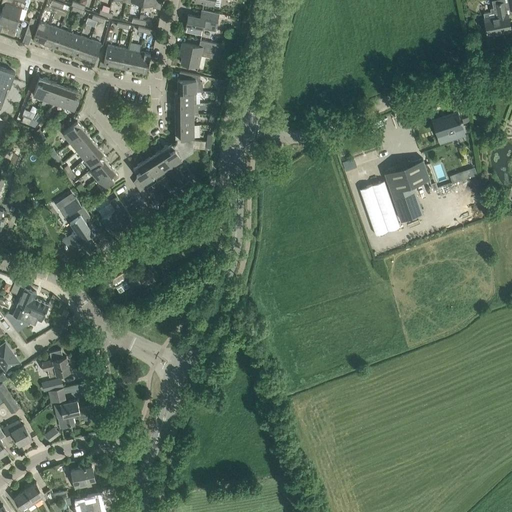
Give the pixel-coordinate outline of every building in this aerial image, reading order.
[(24,8),(22,8),(22,7),(13,4),(14,0),(2,0),(1,4),(4,5),(2,12),(18,18),(23,19),(28,7),(24,6),(24,8)] [(14,0),(13,4),(22,7),(22,8),(24,8),(24,6),(28,7),(30,0),(14,0)] [(55,11),(58,2),(53,0),(46,0),(44,7),(55,11)] [(104,0),(102,0),(101,6),(114,9),(115,2),(104,0)] [(141,0),(141,3),(150,5),(150,6),(160,8),(161,0),(141,0)] [(511,0),(508,0),(509,0),(503,1),(503,2),(494,4),(495,10),(492,10),(492,14),(483,15),(487,34),(511,30),(508,15),(511,14),(511,8),(511,7),(511,0)] [(64,4),(58,2),(55,11),(65,14),(68,5),(64,4)] [(146,15),(147,9),(135,7),(134,13),(146,15)] [(188,14),(185,30),(202,34),(203,28),(215,30),(219,13),(201,9),(200,16),(188,14)] [(15,27),(18,18),(2,12),(0,15),(0,22),(2,24),(0,30),(14,35),(17,28),(15,27)] [(31,36),(35,24),(29,21),(25,33),(31,36)] [(44,42),(50,24),(39,21),(33,40),(37,41),(38,40),(44,42)] [(53,47),(60,28),(50,24),(44,42),(50,44),(49,46),(53,47)] [(64,49),(70,32),(60,28),(53,47),(57,49),(58,47),(64,49)] [(74,54),(80,35),(70,32),(64,49),(70,51),(70,53),(74,54)] [(85,56),(91,39),(80,35),(74,54),(78,56),(78,54),(85,56)] [(101,42),(91,39),(85,56),(91,58),(90,60),(94,62),(101,42)] [(182,42),(180,50),(183,51),(181,62),(198,66),(201,55),(201,51),(213,53),(220,55),(222,44),(215,43),(200,39),(199,45),(182,42)] [(115,64),(118,46),(107,44),(103,64),(108,65),(108,63),(115,64)] [(125,69),(129,49),(118,46),(115,64),(121,66),(121,68),(125,69)] [(136,69),(140,51),(129,49),(125,69),(129,69),(129,68),(136,69)] [(150,53),(140,51),(136,69),(142,70),(142,72),(146,73),(150,53)] [(0,101),(2,102),(7,88),(8,85),(10,86),(15,72),(0,66),(0,101)] [(200,81),(200,75),(180,71),(180,78),(177,78),(177,90),(193,90),(193,91),(196,91),(203,91),(202,81),(200,81)] [(43,98),(50,80),(43,77),(42,79),(39,78),(33,94),(43,98)] [(54,101),(59,85),(56,84),(57,82),(50,80),(43,98),(54,101)] [(64,105),(70,87),(63,85),(62,86),(59,85),(54,101),(64,105)] [(79,101),(77,100),(80,93),(76,91),(77,89),(70,87),(64,105),(74,108),(76,104),(78,105),(79,101)] [(196,103),(196,91),(193,91),(193,90),(177,90),(176,90),(176,95),(174,95),(175,103),(196,103)] [(198,103),(196,103),(175,103),(175,110),(177,110),(177,113),(194,113),(198,113),(198,103)] [(450,135),(464,131),(457,112),(443,117),(444,118),(433,122),(440,142),(451,138),(450,135)] [(194,124),(194,113),(177,113),(177,117),(175,117),(175,124),(194,124)] [(71,141),(85,129),(81,124),(79,125),(76,121),(63,132),(71,141)] [(194,124),(175,124),(175,132),(177,132),(177,134),(177,137),(193,136),(194,136),(194,134),(194,124)] [(78,150),(91,139),(88,136),(90,135),(85,129),(71,141),(78,150)] [(175,143),(173,144),(182,157),(193,150),(193,136),(177,137),(177,139),(175,143)] [(85,158),(99,146),(94,140),(93,142),(91,139),(78,150),(85,158)] [(168,145),(162,149),(172,165),(181,159),(182,158),(182,157),(173,144),(172,145),(169,146),(168,145)] [(102,153),(104,152),(99,146),(85,158),(92,167),(105,157),(102,153)] [(52,156),(57,153),(53,147),(48,150),(52,156)] [(172,165),(162,149),(155,153),(157,154),(154,156),(163,170),(172,165)] [(61,159),(57,153),(52,156),(56,162),(60,159),(61,159)] [(163,170),(154,156),(151,158),(150,156),(143,160),(156,180),(165,175),(162,171),(163,170)] [(110,167),(110,166),(108,164),(109,163),(105,157),(92,167),(90,169),(97,177),(110,167)] [(384,171),(391,191),(400,216),(422,209),(413,183),(430,178),(423,158),(384,171)] [(156,180),(143,160),(137,164),(138,166),(134,169),(142,181),(136,185),(145,198),(151,195),(146,187),(156,180)] [(67,173),(72,170),(68,164),(63,167),(67,173)] [(104,186),(117,175),(115,172),(116,171),(111,165),(110,166),(110,167),(97,177),(104,186)] [(76,176),(72,170),(67,173),(71,179),(76,176)] [(190,180),(184,184),(187,189),(193,185),(190,180)] [(400,225),(384,180),(360,188),(375,234),(400,225)] [(80,191),(84,188),(80,183),(76,186),(80,191)] [(182,193),(187,189),(184,184),(179,189),(182,193)] [(88,194),(84,188),(80,191),(84,197),(88,194)] [(134,220),(117,195),(109,200),(110,202),(99,210),(103,216),(101,218),(111,232),(125,223),(126,225),(134,220)] [(85,219),(90,216),(82,204),(81,205),(75,196),(64,204),(69,213),(66,215),(76,230),(62,239),(66,244),(65,244),(66,246),(67,246),(69,249),(94,232),(85,219)] [(169,201),(172,206),(178,202),(175,197),(169,201)] [(129,272),(124,263),(123,262),(106,273),(112,283),(113,282),(115,285),(114,286),(119,293),(129,286),(125,279),(123,276),(129,272)] [(150,268),(138,274),(145,286),(151,282),(151,281),(155,278),(153,275),(154,275),(150,268)] [(8,312),(5,313),(18,331),(30,322),(35,324),(37,319),(42,321),(49,303),(34,297),(37,291),(25,286),(13,314),(8,312)] [(0,345),(0,362),(6,370),(19,361),(5,342),(0,345)] [(51,359),(41,362),(43,370),(48,369),(49,376),(70,371),(66,356),(63,356),(61,349),(49,351),(51,359)] [(61,378),(42,382),(44,390),(63,385),(61,378)] [(0,382),(0,395),(12,412),(20,406),(3,381),(0,382)] [(63,387),(50,390),(52,402),(65,399),(63,387)] [(80,412),(77,399),(61,403),(64,416),(58,417),(61,427),(74,424),(72,414),(80,412)] [(3,427),(10,439),(15,437),(19,443),(31,437),(24,423),(11,429),(9,424),(3,427)] [(0,455),(8,450),(0,437),(5,434),(0,426),(0,455)] [(50,440),(59,433),(54,426),(45,434),(50,440)] [(84,467),(71,469),(75,488),(86,485),(85,481),(95,479),(92,465),(86,466),(86,465),(84,466),(84,467)] [(44,492),(36,481),(25,488),(35,503),(41,498),(39,495),(44,492)] [(52,481),(46,484),(51,492),(56,489),(52,481)] [(35,503),(25,488),(14,496),(21,508),(26,505),(28,507),(35,503)] [(66,489),(53,492),(57,499),(66,497),(68,496),(66,489)] [(80,493),(68,496),(66,497),(67,503),(81,500),(80,493)] [(102,508),(99,495),(85,498),(88,511),(102,508)] [(62,511),(56,501),(51,504),(55,511),(62,511)] [(8,511),(3,503),(0,505),(0,511),(8,511)]
